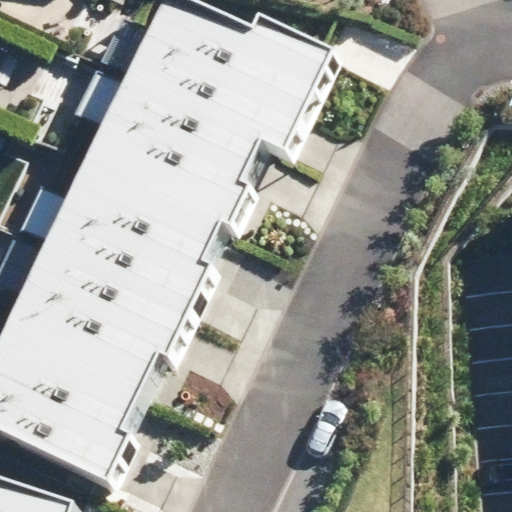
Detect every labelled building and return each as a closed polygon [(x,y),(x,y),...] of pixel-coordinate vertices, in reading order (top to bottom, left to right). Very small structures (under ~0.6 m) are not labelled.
[(133,16),(107,69),(278,152),(297,162),(344,66),(273,32),(267,44),(181,3),(167,32),(133,16)] [(119,130),(101,169),(238,235),(245,238),(271,183),(265,180),(278,152),(107,69),(85,114),(119,130)] [(101,169),(60,252),(205,321),(232,265),(225,262),(238,235),(101,169)] [(60,252),(20,335),(157,401),(175,366),(182,369),(205,321),(60,252)] [(20,335),(0,376),(0,427),(126,489),(150,439),(141,435),(157,401),(20,335)] [(366,435),(330,417),(297,486),(333,503),(366,435)] [(85,511),(0,484),(0,511),(85,511)]
